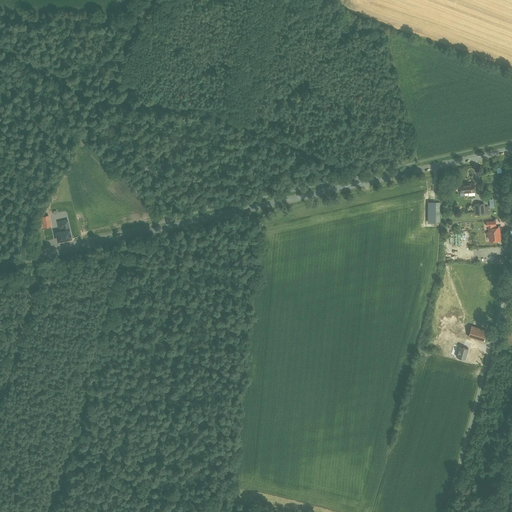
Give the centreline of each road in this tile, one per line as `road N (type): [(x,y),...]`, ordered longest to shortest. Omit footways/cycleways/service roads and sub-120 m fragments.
road 1 (secondary): [(511,149),(0,264)]
road 2 (track): [(358,184),(345,167),(224,115),(97,98),(0,45)]
road 3 (track): [(143,511),(198,220)]
road 4 (track): [(135,28),(402,113)]
road 5 (track): [(268,511),(76,460),(69,460),(53,511)]
road 6 (unclassified): [(446,511),(511,265)]
road 7 (track): [(0,410),(46,254)]
